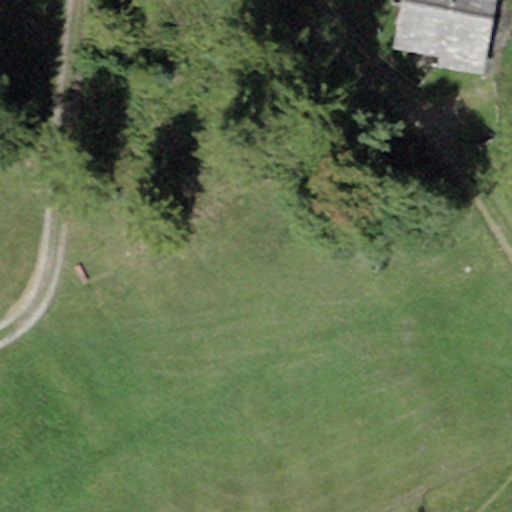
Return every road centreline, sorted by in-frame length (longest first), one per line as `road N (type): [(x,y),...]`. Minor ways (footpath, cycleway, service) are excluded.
road 1 (track): [(84,0),(57,245),(39,311),(0,347)]
road 2 (track): [(511,240),(474,181),(339,44),(307,0)]
